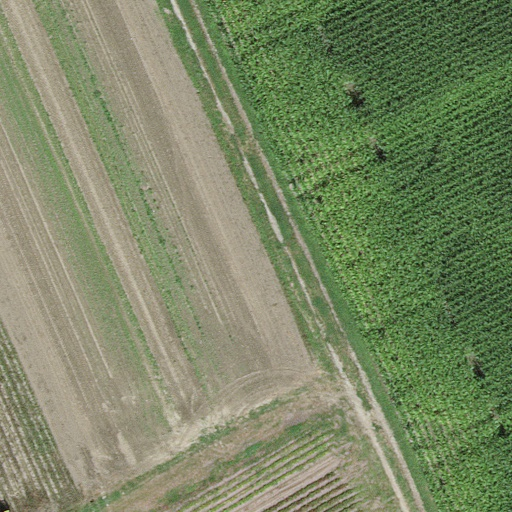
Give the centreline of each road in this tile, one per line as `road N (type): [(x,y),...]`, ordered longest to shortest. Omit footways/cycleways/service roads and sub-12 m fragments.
road 1 (track): [(109,511),(347,373),(409,511)]
road 2 (track): [(347,373),(185,0)]
